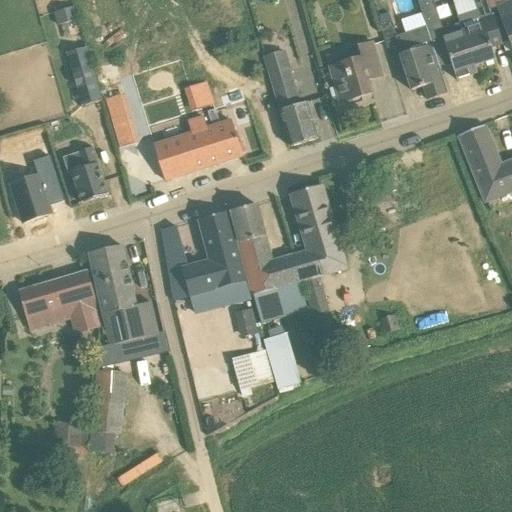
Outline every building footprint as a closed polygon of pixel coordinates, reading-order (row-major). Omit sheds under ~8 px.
[(477,74),(461,24),(444,30),(433,0),(421,0),(418,1),(422,14),(427,27),(430,36),(438,64),(450,60),(457,81),(477,74)] [(495,60),(491,48),(501,45),(493,18),(486,0),(462,0),(454,3),(461,24),(477,74),(478,74),(475,67),(495,60)] [(511,0),(497,8),(511,49),(511,0)] [(392,23),(381,27),(387,49),(399,46),(392,23)] [(400,56),(412,92),(424,88),(428,100),(448,94),(438,64),(427,27),(405,34),(411,52),(400,56)] [(383,77),(373,44),(358,49),(358,47),(326,57),(340,104),(373,94),(369,81),(383,77)] [(95,67),(88,47),(66,54),(82,107),(104,101),(95,67)] [(95,67),(104,101),(118,149),(140,144),(126,96),(128,95),(119,61),(117,62),(114,52),(96,57),(98,67),(95,67)] [(289,69),(270,75),(291,148),(318,140),(307,104),(300,106),(289,69)] [(188,91),(196,112),(213,106),(206,85),(188,91)] [(243,157),(232,122),(208,129),(205,120),(152,137),(166,182),(243,157)] [(511,192),(511,162),(500,167),(484,127),(459,137),(486,203),(511,192)] [(93,148),(78,153),(84,169),(72,173),(83,205),(108,197),(93,148)] [(4,183),(18,227),(52,215),(49,206),(63,202),(48,153),(30,159),(34,173),(4,183)] [(294,257),(304,297),(307,296),(319,338),(335,333),(321,287),(318,288),(315,278),(346,270),(321,187),(292,195),(309,252),(294,257)] [(294,257),(272,262),(265,237),(257,205),(231,212),(261,321),(307,308),(304,297),(294,257)] [(227,213),(200,221),(211,262),(188,269),(176,227),(162,231),(174,302),(196,296),(200,312),(250,299),(227,213)] [(123,247),(89,255),(111,346),(129,343),(144,339),(159,336),(151,303),(137,306),(123,247)] [(99,310),(88,272),(76,275),(19,292),(29,329),(61,320),(61,321),(70,319),(75,336),(101,328),(96,311),(99,310)] [(252,311),(236,315),(242,339),(258,335),(252,311)] [(396,316),(380,321),(385,336),(401,331),(396,316)] [(351,334),(332,340),(338,357),(357,351),(351,334)] [(287,335),(264,341),(278,390),(301,384),(287,335)] [(95,404),(94,413),(123,415),(124,406),(128,362),(99,363),(95,404)] [(2,387),(1,397),(10,397),(10,387),(2,387)] [(90,434),(82,433),(82,426),(63,424),(61,447),(57,447),(56,459),(87,460),(90,434)]
